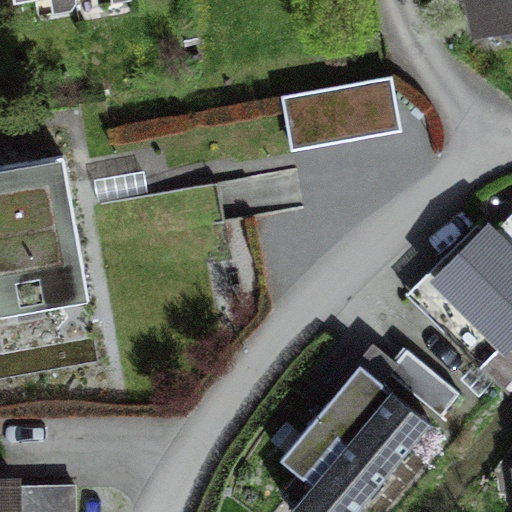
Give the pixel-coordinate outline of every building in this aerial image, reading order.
[(511,0),(459,0),(470,37),(511,24),(511,0)] [(293,141),(399,119),(390,74),(283,96),(293,141)] [(79,119),(0,132),(0,310),(109,292),(79,119)] [(511,200),(449,252),(483,293),(483,294),(485,296),(493,305),(494,304),(511,319),(511,200)] [(388,371),(443,413),(460,391),(404,349),(388,371)] [(377,381),(271,505),(280,511),(359,511),(429,417),(377,381)] [(19,511),(20,487),(0,487),(0,511),(19,511)] [(76,511),(75,488),(20,487),(19,511),(76,511)]
